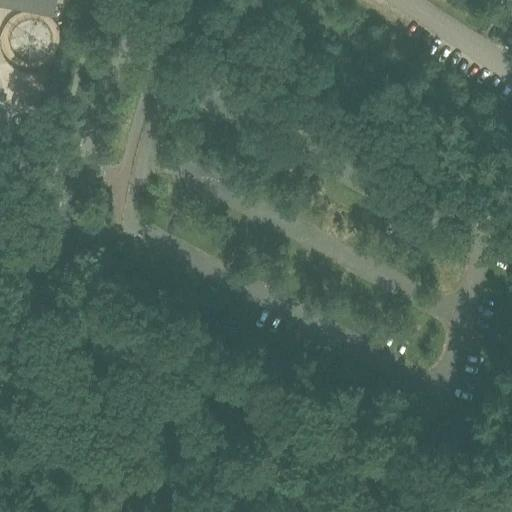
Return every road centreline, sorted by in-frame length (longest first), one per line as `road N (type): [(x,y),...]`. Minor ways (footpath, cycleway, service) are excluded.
road 1 (unclassified): [(0,362),(38,309),(138,0)]
road 2 (unknown): [(104,0),(55,172),(0,322)]
